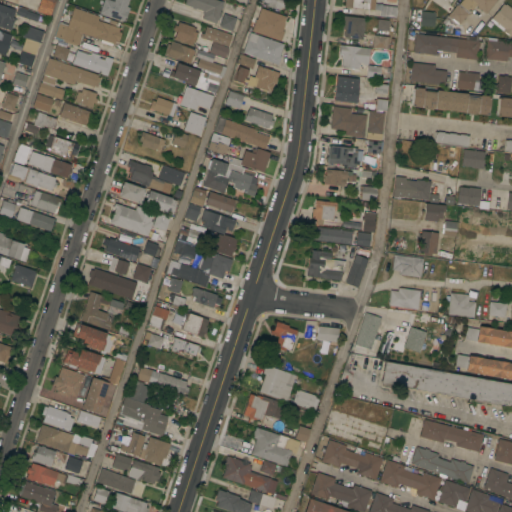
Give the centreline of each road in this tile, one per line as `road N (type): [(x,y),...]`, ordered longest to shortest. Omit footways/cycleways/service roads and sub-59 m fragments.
road 1 (residential): [(313,0),(295,162),(177,511)]
road 2 (residential): [(155,0),(0,458)]
